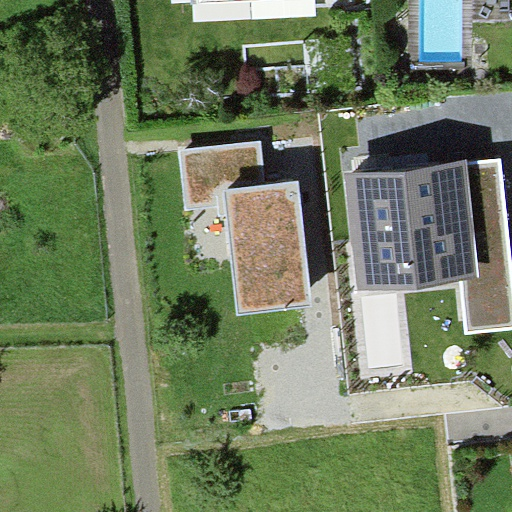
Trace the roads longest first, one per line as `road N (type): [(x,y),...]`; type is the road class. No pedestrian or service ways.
road 1 (residential): [(147,511),(97,0)]
road 2 (track): [(0,334),(130,334)]
